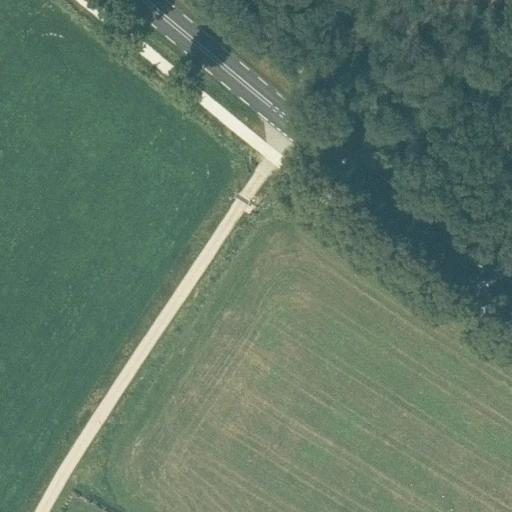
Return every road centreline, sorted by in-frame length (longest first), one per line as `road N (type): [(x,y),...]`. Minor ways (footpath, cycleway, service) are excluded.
road 1 (unclassified): [(39,511),(295,123)]
road 2 (primary): [(511,285),(295,123)]
road 3 (primary): [(295,123),(146,0)]
